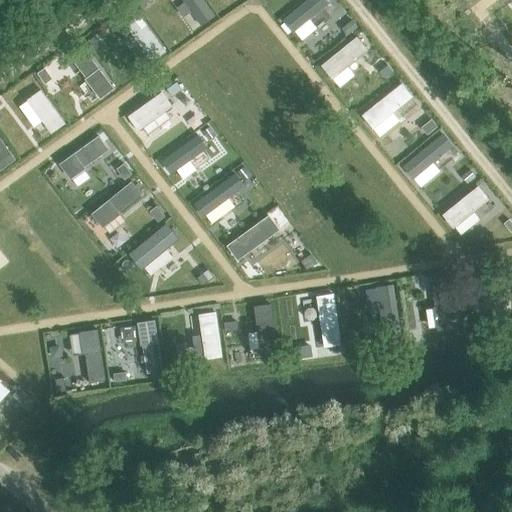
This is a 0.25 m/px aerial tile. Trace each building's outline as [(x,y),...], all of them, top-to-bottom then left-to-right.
[(143,0),(140,3),(141,4),(145,9),(155,2),(153,0),(143,0)] [(346,26),(342,29),(347,36),(352,32),(358,28),(352,21),(346,26)] [(96,37),(88,43),(94,51),(102,45),(96,37)] [(382,70),(379,73),(384,79),(388,76),(393,72),(388,66),(382,70)] [(44,68),(37,73),(45,85),(52,79),(44,68)] [(177,83),(167,90),(172,97),(182,90),(177,83)] [(427,125),(422,128),(425,133),(427,135),(437,126),(432,120),(427,125)] [(210,128),(203,132),(209,141),(215,136),(210,128)] [(125,164),(117,170),(125,180),(133,174),(125,164)] [(245,167),(238,172),(243,179),(245,181),(251,176),(251,175),(245,167)] [(470,171),(462,178),(467,184),(475,178),(470,171)] [(158,206),(151,212),(158,222),(166,217),(158,206)] [(312,255),(302,262),(307,269),(317,262),(312,255)] [(208,270),(198,278),(204,286),(214,278),(208,270)] [(238,321),(225,323),(226,332),(231,331),(239,330),(238,321)] [(356,340),(348,341),(349,352),(357,351),(356,340)] [(312,346),(298,348),(300,358),(313,356),(312,346)] [(126,373),(114,374),(114,379),(115,382),(126,381),(126,377),(126,373)] [(65,379),(56,380),(57,387),(57,393),(67,391),(66,386),(65,379)] [(0,381),(0,402),(10,390),(0,381)] [(17,392),(14,396),(24,405),(30,398),(23,392),(20,389),(17,392)]
